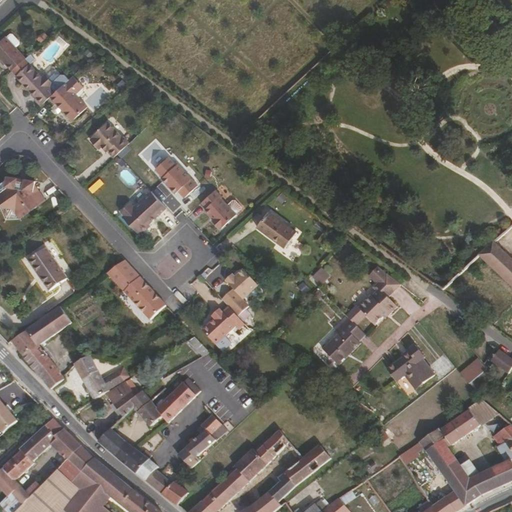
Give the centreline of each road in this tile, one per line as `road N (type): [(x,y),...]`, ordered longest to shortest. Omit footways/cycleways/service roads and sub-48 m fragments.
road 1 (residential): [(0,351),(170,511)]
road 2 (residential): [(0,156),(17,144),(31,147),(145,267)]
